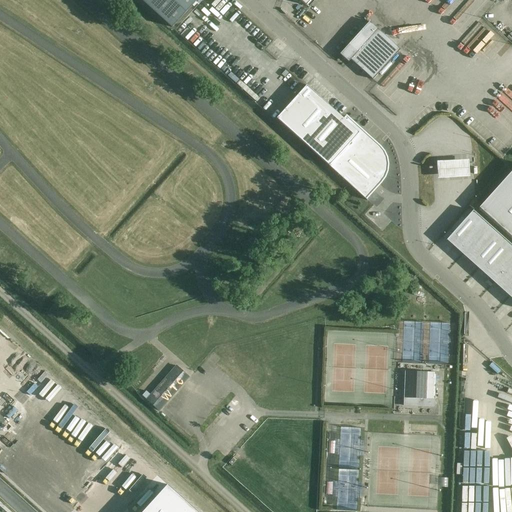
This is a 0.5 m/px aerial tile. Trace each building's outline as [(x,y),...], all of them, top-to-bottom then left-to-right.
[(141,0),(172,28),(197,0),(141,0)] [(369,22),(340,54),(348,62),(350,60),(373,80),(400,50),(377,29),(369,22)] [(306,86),(276,119),(314,153),(365,199),(366,199),(377,186),(379,184),(380,183),(381,182),(382,180),(384,178),(384,177),(385,175),(386,174),(386,172),(387,171),(387,169),(387,167),(387,165),(387,162),(387,161),(386,159),(386,157),(385,156),(385,155),(384,153),(384,152),(383,152),(383,151),(382,150),(381,149),(380,148),(380,147),(346,116),(344,119),(306,86)] [(468,162),(436,164),(437,181),(469,179),(468,162)] [(511,170),(478,208),(511,237),(511,170)] [(472,210),(445,240),(462,254),(488,225),(472,210)] [(488,225),(462,254),(477,268),(504,238),(488,225)] [(511,245),(504,238),(477,268),(493,282),(511,260),(511,245)] [(511,260),(493,282),(509,296),(511,292),(511,260)] [(175,367),(146,400),(159,411),(187,378),(175,367)] [(411,372),(410,398),(416,399),(415,407),(434,408),(436,373),(411,372)] [(483,423),(485,406),(468,405),(466,432),(471,432),(472,427),(478,427),(478,423),(483,423)] [(499,468),(501,489),(511,487),(511,483),(510,467),(499,468)] [(197,511),(164,482),(136,511),(197,511)]
